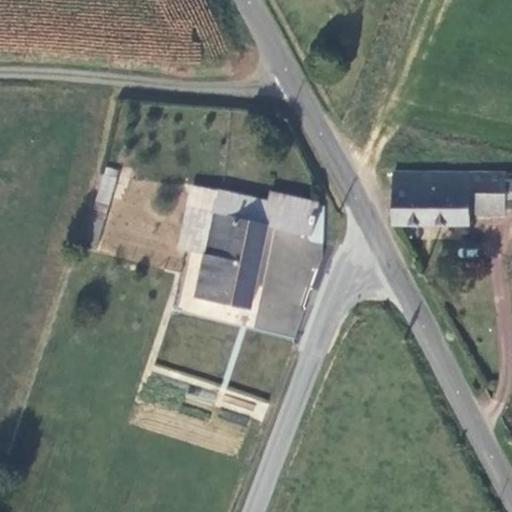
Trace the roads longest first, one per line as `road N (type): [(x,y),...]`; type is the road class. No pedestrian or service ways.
road 1 (tertiary): [(387,255),(344,285),(253,511)]
road 2 (tertiary): [(248,0),(387,255)]
road 3 (tertiary): [(387,255),(511,493)]
